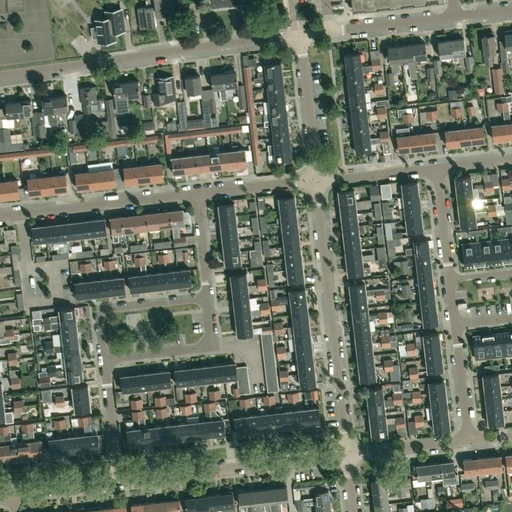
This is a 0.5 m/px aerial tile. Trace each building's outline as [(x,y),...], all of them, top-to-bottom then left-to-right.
[(177,27),(173,0),(145,0),(147,7),(138,8),(141,29),(156,26),(155,17),(167,15),(169,28),(177,27)] [(252,3),(251,0),(209,0),(210,9),(252,3)] [(438,0),(351,0),(352,10),(438,0)] [(121,9),(106,11),(107,18),(96,20),(97,27),(91,28),(93,38),(99,37),(99,42),(114,40),(113,32),(124,31),(121,9)] [(507,57),(511,56),(511,31),(511,30),(504,31),(505,34),(504,34),(506,52),(500,53),(501,60),(502,72),(509,71),(507,57)] [(485,64),(492,63),(491,54),(495,53),(493,35),(482,37),(485,64)] [(451,40),(453,56),(453,62),(458,61),(457,55),(466,54),(464,39),(451,40)] [(440,57),(453,56),(451,40),(438,42),(440,57)] [(412,45),(414,64),(420,63),(419,59),(427,58),(425,43),(412,45)] [(416,78),(414,64),(412,45),(400,46),(402,61),(407,61),(408,71),(409,70),(410,78),(416,78)] [(392,72),(398,72),(397,65),(402,64),(402,61),(400,46),(387,47),(389,62),(389,65),(391,65),(392,72)] [(346,68),(361,66),(360,54),(344,56),(346,68)] [(467,70),(474,69),(472,56),(465,56),(467,70)] [(435,73),(442,72),(440,60),(433,60),(435,73)] [(257,78),(281,75),(280,63),(264,65),(265,72),(257,73),(257,78)] [(347,80),(362,78),(362,72),(372,71),(372,70),(380,69),(380,64),(371,65),(361,66),(346,68),(347,80)] [(435,87),(434,80),(433,67),(426,68),(427,80),(429,80),(430,88),(435,87)] [(492,69),(494,94),(504,93),(501,68),(492,69)] [(224,73),(227,96),(233,95),(231,87),(237,86),(238,86),(238,85),(236,71),(235,71),(234,69),(229,70),(228,72),(224,73)] [(322,83),(322,69),(309,69),(310,83),(322,83)] [(392,72),(385,73),(386,86),(394,85),(392,72)] [(224,73),(211,74),(213,89),(219,89),(221,100),(226,99),(227,99),(227,96),(224,73)] [(267,89),(283,87),(281,75),(257,78),(253,78),(254,83),(266,82),(267,89)] [(158,93),(153,93),(154,104),(166,103),(166,101),(176,100),(173,76),(156,78),(158,93)] [(200,76),(186,77),(188,93),(201,92),(202,92),(202,90),(200,76)] [(349,92),(364,90),(362,78),(347,80),(349,92)] [(126,82),(127,97),(128,97),(140,95),(138,81),(126,82)] [(116,108),(129,107),(128,97),(127,97),(126,82),(113,84),(115,98),(116,108)] [(238,86),(237,86),(240,109),(246,108),(243,84),(238,85),(238,86)] [(97,101),(95,86),(80,88),(82,104),(83,104),(84,113),(92,112),(91,111),(100,110),(99,100),(97,101)] [(268,101),(284,99),(283,87),(267,89),(268,101)] [(350,104),(365,102),(364,90),(349,92),(350,104)] [(56,112),(68,110),(67,95),(54,97),(56,112)] [(507,102),(511,101),(511,95),(500,96),(501,102),(502,111),(503,111),(508,110),(507,102)] [(57,124),(56,112),(54,97),(41,98),(43,113),(47,113),(49,125),(57,124)] [(449,106),(462,104),(461,98),(448,100),(449,106)] [(18,101),(21,124),(27,124),(26,115),(33,114),(31,99),(18,101)] [(108,124),(109,127),(110,138),(117,137),(115,123),(112,99),(105,100),(108,124)] [(214,99),(208,100),(210,112),(216,111),(215,99),(214,99)] [(270,113),(286,112),(284,99),(268,101),(270,113)] [(468,115),(474,114),(474,108),(479,108),(478,103),(478,99),(473,99),(473,105),(467,106),(468,115)] [(202,100),(201,101),(205,127),(212,126),(210,112),(208,100),(202,100)] [(21,124),(18,101),(6,102),(7,117),(14,116),(15,128),(21,127),(21,124)] [(178,130),(188,129),(184,101),(177,102),(180,123),(178,123),(178,130)] [(351,116),(367,114),(365,102),(350,104),(351,116)] [(408,122),(407,113),(406,109),(397,110),(398,119),(402,119),(402,123),(408,122)] [(438,119),(437,110),(426,111),(427,120),(438,119)] [(504,125),(506,140),(511,139),(511,123),(510,124),(509,110),(508,110),(503,111),(504,125)] [(264,126),(287,124),(286,112),(270,113),(271,120),(264,121),(264,126)] [(75,120),(76,132),(77,136),(84,135),(82,119),(81,114),(74,114),(75,120)] [(353,128),(368,127),(367,114),(351,116),(353,128)] [(250,128),(256,127),(255,115),(249,116),(246,116),(247,122),(249,122),(250,128)] [(41,136),(39,124),(33,125),(34,137),(41,136)] [(273,138),(289,136),(287,124),(264,126),(265,132),(272,131),(273,138)] [(494,141),(506,140),(504,125),(492,126),(494,141)] [(369,139),(369,138),(368,127),(353,128),(354,141),(369,139)] [(470,128),(472,144),(484,142),(482,127),(470,128)] [(460,145),(472,144),(470,128),(458,130),(460,145)] [(460,145),(458,130),(445,131),(447,147),(460,145)] [(437,148),(435,132),(421,134),(423,149),(437,148)] [(178,139),(178,133),(165,134),(166,146),(170,145),(170,140),(178,139)] [(411,151),(423,149),(421,134),(409,135),(411,151)] [(399,152),(411,151),(409,135),(397,137),(399,152)] [(268,150),(290,148),(289,136),(273,138),(274,144),(268,145),(268,150)] [(134,138),(135,144),(136,144),(137,150),(144,149),(143,143),(147,143),(146,137),(134,138)] [(369,139),(354,141),(356,153),(371,151),(370,144),(382,142),(383,153),(390,152),(388,137),(380,138),(380,137),(369,138),(369,139)] [(116,140),(116,147),(135,144),(134,138),(116,140)] [(6,151),(23,149),(23,142),(11,144),(11,140),(5,141),(6,151)] [(116,140),(97,142),(98,149),(116,147),(116,140)] [(85,144),(73,145),(73,146),(68,146),(70,162),(77,162),(76,151),(86,150),(85,144)] [(232,151),(234,167),(246,166),(245,150),(238,151),(237,145),(232,145),(233,151),(232,151)] [(222,169),(220,153),(214,154),(213,148),(208,149),(209,154),(208,154),(210,170),(222,169)] [(290,148),(268,150),(269,156),(275,155),(276,162),(292,161),(290,148)] [(38,150),(19,152),(20,158),(26,157),(38,156),(38,150)] [(222,169),(234,167),(232,151),(220,153),(222,169)] [(19,152),(1,154),(2,160),(20,158),(19,152)] [(197,172),(210,170),(208,154),(195,156),(197,172)] [(185,173),(197,172),(195,156),(183,157),(185,173)] [(173,175),(185,173),(183,157),(171,159),(173,175)] [(149,165),(151,181),(163,179),(161,163),(149,165)] [(139,182),(151,181),(149,165),(137,166),(139,182)] [(139,182),(137,166),(124,167),(126,184),(139,182)] [(100,170),(102,186),(115,185),(113,169),(100,170)] [(90,188),(102,186),(100,170),(88,172),(90,188)] [(78,189),(90,188),(88,172),(76,173),(78,189)] [(485,187),(498,185),(497,173),(483,175),(484,181),(485,187)] [(53,176),(55,192),(67,191),(65,174),(53,176)] [(43,193),(55,192),(53,176),(41,177),(43,193)] [(470,176),(455,178),(457,190),(472,188),(470,176)] [(41,177),(28,178),(30,195),(43,193),(41,177)] [(18,180),(5,181),(7,198),(20,196),(18,180)] [(403,196),(418,195),(417,182),(402,184),(403,196)] [(371,200),(379,199),(378,187),(369,188),(371,200)] [(473,201),(473,200),(472,188),(457,190),(458,202),(473,201)] [(337,204),(340,204),(355,202),(353,190),(338,191),(339,196),(336,197),(337,204)] [(404,208),(420,206),(418,195),(403,196),(404,208)] [(280,211),(295,209),(294,197),(279,199),(280,211)] [(488,211),(497,210),(496,205),(488,206),(488,205),(482,206),(481,199),(473,200),(473,201),(458,202),(459,214),(475,212),(488,211)] [(264,207),(264,200),(257,201),(259,214),(270,212),(269,206),(264,207)] [(341,216),(356,214),(355,202),(340,204),(341,216)] [(221,218),(236,216),(234,204),(219,205),(221,218)] [(406,220),(421,218),(420,206),(404,208),(406,220)] [(282,223),(297,221),(295,209),(280,211),(281,217),(276,218),(277,223),(281,222),(282,223)] [(389,210),(383,210),(384,219),(393,218),(392,209),(389,210)] [(179,236),(178,226),(185,225),(183,210),(171,211),(172,226),(175,246),(187,244),(186,236),(179,236)] [(159,212),(161,228),(172,226),(171,211),(159,212)] [(149,229),(161,228),(159,212),(147,214),(149,229)] [(476,225),(475,212),(459,214),(461,227),(476,225)] [(137,231),(149,229),(147,214),(135,215),(137,231)] [(343,228),(358,226),(356,214),(341,216),(343,228)] [(125,232),(137,231),(135,215),(123,217),(125,232)] [(222,229),(237,228),(236,216),(221,218),(222,229)] [(119,233),(125,232),(123,217),(111,218),(114,242),(120,242),(119,233)] [(421,218),(406,220),(407,232),(423,231),(421,218)] [(93,220),(95,236),(107,234),(105,219),(93,220)] [(83,237),(95,236),(93,220),(81,222),(83,237)] [(283,235),(298,233),(297,221),(282,223),(283,235)] [(71,238),(83,237),(81,222),(69,223),(71,238)] [(386,240),(399,238),(402,238),(401,232),(395,232),(394,222),(390,223),(384,223),(386,240)] [(59,240),(71,238),(69,223),(57,224),(59,240)] [(47,241),(59,240),(57,224),(45,226),(47,241)] [(34,243),(47,241),(45,226),(33,227),(34,243)] [(344,239),(359,238),(358,226),(343,228),(344,239)] [(377,235),(383,235),(382,226),(376,227),(377,233),(373,233),(374,236),(377,235)] [(223,241),(238,240),(237,228),(222,229),(223,241)] [(5,242),(16,241),(14,229),(3,230),(5,242)] [(278,247),(299,245),(298,233),(283,235),(284,246),(278,247)] [(345,251),(361,249),(359,238),(344,239),(345,251)] [(399,238),(386,240),(388,256),(394,256),(393,245),(400,244),(399,238)] [(502,262),(508,261),(506,239),(491,241),(494,264),(503,263),(502,262)] [(225,253),(240,252),(238,240),(223,241),(225,253)] [(414,254),(429,252),(428,240),(413,242),(413,246),(405,247),(406,255),(414,254)] [(477,242),(480,265),(485,264),(485,265),(494,264),(491,241),(477,242)] [(477,242),(462,244),(465,267),(474,266),(474,265),(480,265),(477,242)] [(286,258),(301,256),(299,245),(278,247),(279,252),(285,252),(286,258)] [(383,246),(376,247),(378,259),(385,259),(383,246)] [(189,259),(187,247),(175,248),(176,256),(182,255),(183,260),(189,259)] [(250,258),(251,266),(263,265),(261,249),(255,250),(256,258),(250,258)] [(361,256),(361,249),(345,251),(347,263),(362,261),(374,260),(375,260),(374,254),(361,256)] [(240,252),(225,253),(226,265),(241,264),(240,252)] [(416,266),(431,264),(429,252),(414,254),(416,266)] [(156,288),(154,273),(146,274),(145,264),(146,264),(145,256),(140,257),(141,265),(142,274),(144,289),(156,288)] [(287,270),(302,269),(301,256),(286,258),(287,270)] [(374,260),(374,261),(376,263),(378,263),(379,267),(386,266),(385,259),(378,259),(375,260),(374,260)] [(362,261),(347,263),(348,275),(363,274),(363,273),(369,273),(370,272),(370,266),(363,267),(362,261)] [(417,278),(432,276),(431,264),(416,266),(417,278)] [(178,270),(179,285),(192,283),(190,268),(178,270)] [(266,284),(264,268),(256,269),(253,269),(254,277),(257,279),(257,285),(266,284)] [(302,269),(287,270),(289,283),(304,281),(302,269)] [(179,285),(178,270),(166,271),(168,286),(179,285)] [(156,288),(168,286),(166,271),(165,271),(154,273),(156,288)] [(144,289),(142,274),(130,276),(132,291),(144,289)] [(232,288),(248,286),(246,274),(231,275),(232,288)] [(418,290),(433,288),(432,276),(417,278),(418,290)] [(111,278),(113,293),(125,292),(124,277),(111,278)] [(113,293),(111,278),(100,279),(101,294),(113,293)] [(89,296),(101,294),(100,279),(88,281),(89,296)] [(77,297),(89,296),(88,281),(75,282),(77,297)] [(366,295),(376,294),(384,293),(384,288),(365,290),(364,284),(349,285),(351,298),(366,296),(366,295)] [(234,300),(249,298),(248,286),(232,288),(234,300)] [(420,301),(435,300),(433,288),(418,290),(420,301)] [(291,303),(306,301),(305,289),(289,291),(290,297),(271,300),(271,305),(280,304),(291,303)] [(352,309),(367,308),(366,296),(351,298),(352,309)] [(235,311),(250,310),(249,298),(234,300),(235,311)] [(421,313),(436,312),(435,300),(420,301),(421,313)] [(292,315),(307,313),(306,301),(291,303),(292,315)] [(78,308),(77,307),(75,308),(75,307),(60,309),(60,315),(50,316),(50,317),(42,318),(42,317),(33,318),(33,324),(36,324),(76,319),(76,315),(77,314),(78,313),(78,308)] [(353,321),(368,320),(367,308),(352,309),(353,321)] [(236,323),(252,322),(250,310),(235,311),(236,323)] [(436,312),(421,313),(423,326),(438,324),(436,312)] [(293,327),(309,325),(307,313),(292,315),(293,327)] [(62,333),(77,331),(76,319),(36,324),(33,324),(34,330),(62,327),(62,333)] [(355,333),(370,332),(368,320),(353,321),(355,333)] [(253,334),(252,328),(252,322),(236,323),(238,336),(253,334)] [(196,324),(197,332),(207,331),(207,323),(196,324)] [(295,338),(310,337),(309,325),(293,327),(288,327),(289,339),(295,338)] [(64,345),(79,343),(77,331),(62,333),(64,345)] [(55,345),(63,344),(62,332),(54,333),(55,345)] [(356,345),(371,343),(370,332),(355,333),(356,345)] [(511,354),(511,332),(502,333),(505,356),(511,354)] [(0,342),(1,344),(11,342),(11,340),(19,339),(19,333),(14,334),(6,335),(0,335),(0,342)] [(505,356),(502,333),(494,334),(488,335),(491,357),(505,356)] [(425,347),(440,346),(439,334),(424,335),(424,342),(416,343),(416,348),(425,348),(425,347)] [(491,357),(488,335),(482,335),(473,336),(476,359),(491,357)] [(296,350),(312,349),(310,337),(295,338),(296,350)] [(54,346),(45,347),(46,353),(54,352),(65,351),(65,357),(80,355),(79,343),(64,345),(54,346)] [(357,357),(373,355),(371,343),(356,345),(357,357)] [(426,360),(441,358),(440,346),(425,347),(425,348),(426,360)] [(298,362),(313,360),(312,349),(296,350),(298,362)] [(67,369),(82,367),(80,355),(65,357),(67,369)] [(359,369),(374,367),(373,355),(357,357),(359,369)] [(426,360),(428,372),(443,370),(441,358),(426,360)] [(295,375),(314,373),(313,360),(298,362),(299,374),(295,374),(295,375)] [(236,373),(236,367),(235,363),(223,364),(225,379),(237,378),(236,373)] [(213,380),(225,379),(223,364),(211,365),(213,380)] [(202,382),(213,380),(211,365),(200,367),(202,382)] [(82,367),(67,369),(61,369),(48,371),(38,372),(39,376),(40,386),(51,385),(50,376),(56,375),(56,376),(67,374),(68,380),(83,379),(82,367)] [(190,383),(202,382),(200,367),(188,368),(190,383)] [(374,367),(359,369),(360,381),(375,379),(374,367)] [(177,385),(190,383),(188,368),(175,370),(177,385)] [(157,372),(159,387),(171,385),(169,370),(157,372)] [(147,388),(159,387),(157,372),(145,373),(147,388)] [(135,390),(147,388),(145,373),(133,375),(135,390)] [(314,373),(295,375),(295,381),(300,380),(300,386),(316,384),(314,373)] [(484,388),(500,387),(498,374),(483,376),(484,388)] [(123,391),(135,390),(133,375),(121,376),(123,391)] [(12,388),(21,387),(19,376),(10,377),(12,388)] [(430,395),(446,394),(444,380),(429,382),(429,383),(430,395)] [(74,399),(89,397),(88,385),(72,387),(74,399)] [(486,401),(501,399),(500,387),(484,388),(486,401)] [(383,400),(382,388),(367,389),(368,402),(383,400)] [(432,407),(447,405),(446,394),(430,395),(432,407)] [(89,397),(74,399),(75,411),(90,410),(89,397)] [(394,405),(393,399),(383,400),(368,402),(369,414),(384,412),(384,406),(394,405)] [(487,413),(502,411),(501,399),(486,401),(487,413)] [(213,435),(226,434),(225,432),(231,431),(230,418),(223,419),(222,417),(217,413),(216,412),(214,402),(209,402),(210,411),(211,420),(213,435)] [(433,419),(448,417),(447,405),(432,407),(433,419)] [(4,408),(0,408),(0,420),(5,420),(5,423),(13,422),(12,411),(4,412),(4,408)] [(306,409),(308,424),(320,423),(318,408),(306,409)] [(296,426),(308,424),(306,409),(294,411),(296,426)] [(153,442),(151,427),(145,428),(144,418),(143,418),(142,410),(137,411),(139,419),(140,428),(142,444),(153,442)] [(284,427),(296,426),(294,411),(283,412),(284,427)] [(502,411),(487,413),(489,425),(504,423),(502,411)] [(272,428),(284,427),(283,412),(271,413),(272,428)] [(371,426),(386,424),(384,412),(369,414),(371,426)] [(260,430),(272,428),(271,413),(259,415),(260,430)] [(249,431),(260,430),(259,415),(247,416),(249,431)] [(91,416),(88,416),(83,417),(84,425),(85,435),(87,450),(91,449),(91,452),(102,451),(100,439),(98,439),(97,433),(91,434),(90,426),(93,426),(91,416)] [(236,433),(249,431),(247,416),(235,418),(236,433)] [(79,426),(84,425),(83,417),(78,417),(78,418),(71,419),(72,426),(79,425),(79,426)] [(448,417),(433,419),(435,431),(450,430),(448,417)] [(201,437),(213,435),(211,420),(199,422),(201,437)] [(415,421),(408,422),(409,434),(416,433),(416,427),(424,426),(423,420),(415,421)] [(189,438),(201,437),(199,422),(187,423),(189,438)] [(395,423),(386,424),(371,426),(372,438),(387,437),(386,430),(396,429),(396,428),(397,428),(398,437),(406,436),(405,428),(404,422),(395,423)] [(177,439),(189,438),(187,423),(176,424),(177,439)] [(166,441),(177,439),(176,424),(165,426),(166,441)] [(19,458),(17,443),(11,443),(10,434),(9,425),(3,426),(4,435),(7,459),(19,458)] [(153,442),(166,441),(165,426),(151,427),(153,442)] [(129,445),(142,444),(140,428),(127,430),(129,445)] [(29,441),(28,432),(22,433),(23,442),(17,443),(19,458),(31,456),(29,441)] [(75,451),(87,450),(85,435),(73,436),(75,451)] [(63,453),(75,451),(73,436),(61,438),(63,453)] [(51,454),(63,453),(61,438),(49,439),(51,454)] [(29,441),(31,456),(43,455),(41,440),(29,441)] [(488,458),(489,471),(501,469),(500,456),(488,458)] [(477,472),(489,471),(488,458),(476,459),(477,472)] [(464,461),(465,474),(477,472),(476,459),(464,461)] [(453,462),(440,463),(442,477),(448,476),(449,482),(455,482),(454,475),(455,475),(453,462)] [(430,478),(442,477),(440,463),(428,465),(430,478)] [(430,485),(430,478),(428,465),(416,466),(418,479),(424,479),(425,485),(430,485)] [(397,491),(411,490),(410,478),(403,479),(402,474),(395,478),(395,480),(397,491)] [(373,494),(387,492),(385,479),(372,481),(373,494)] [(274,488),(276,511),(281,511),(280,501),(288,500),(286,487),(274,488)] [(270,511),(276,511),(274,488),(262,489),(263,503),(271,502),(269,504),(270,511)] [(250,491),(252,511),(259,511),(257,511),(257,504),(263,503),(262,489),(250,491)] [(252,511),(250,491),(244,492),(244,490),(238,491),(238,492),(240,506),(247,505),(248,507),(247,507),(246,508),(246,511),(252,511)] [(297,506),(306,505),(316,504),(329,503),(328,490),(314,492),(315,498),(295,500),(295,506),(297,506)] [(220,494),(222,511),(234,511),(232,493),(231,491),(225,492),(225,494),(220,494)] [(375,506),(388,504),(387,492),(373,494),(375,506)] [(216,511),(222,511),(220,494),(209,496),(210,511),(210,509),(218,508),(218,510),(217,510),(216,511)] [(198,511),(210,511),(209,496),(197,497),(198,511)] [(198,511),(197,497),(185,499),(186,511),(198,511)] [(434,507),(433,498),(420,499),(421,509),(434,507)] [(463,506),(462,498),(454,499),(455,507),(463,506)] [(167,500),(168,511),(180,511),(179,499),(167,500)] [(168,511),(167,500),(155,502),(156,511),(168,511)] [(156,511),(155,502),(143,503),(144,511),(156,511)] [(144,511),(143,503),(131,505),(132,511),(144,511)] [(316,511),(330,511),(329,503),(316,504),(316,511)]
